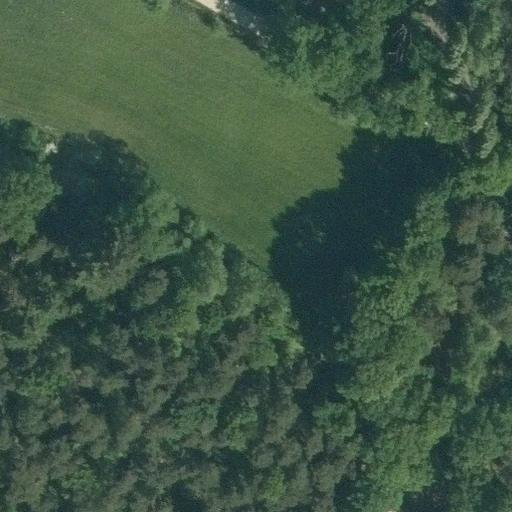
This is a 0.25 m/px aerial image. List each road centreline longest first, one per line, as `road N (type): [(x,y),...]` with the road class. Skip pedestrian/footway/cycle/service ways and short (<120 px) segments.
road 1 (track): [(211,0),(484,150)]
road 2 (tertiary): [(492,168),(429,0)]
